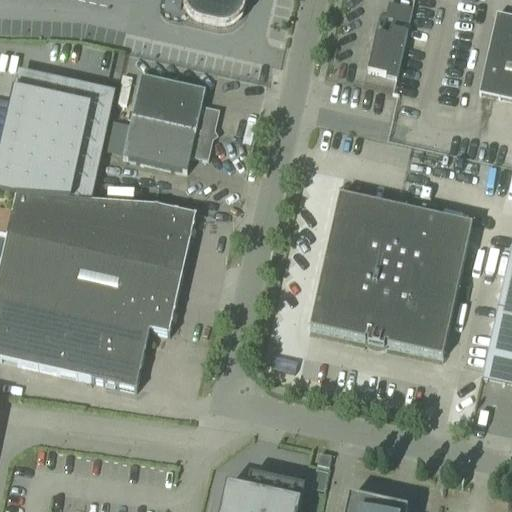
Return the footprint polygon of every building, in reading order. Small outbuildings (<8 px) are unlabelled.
[(185,0),(185,2),(185,5),(185,7),(185,10),(186,12),(187,15),(188,17),(189,19),(191,21),(193,22),(195,24),(197,25),(200,26),(202,27),(216,30),(218,30),(221,30),(223,30),(226,30),(228,29),(230,28),(232,27),(234,26),(236,24),(238,22),(239,20),(240,18),(241,16),(242,13),(244,0),(185,0)] [(511,21),(496,18),(478,98),(511,105),(511,21)] [(375,36),(367,75),(387,79),(386,82),(395,84),(396,84),(409,27),(392,23),(388,39),(375,36)] [(131,123),(213,141),(219,116),(201,112),(205,96),(141,82),(131,123)] [(0,152),(0,199),(15,202),(71,206),(92,113),(18,97),(13,95),(0,152)] [(190,162),(208,166),(213,141),(131,123),(122,163),(187,178),(190,162)] [(386,350),(442,363),(472,230),(339,200),(309,333),(364,346),(365,343),(367,344),(366,348),(383,352),(384,347),(387,348),(386,350)] [(15,202),(11,223),(7,241),(183,281),(196,220),(156,211),(154,211),(154,212),(71,206),(15,202)] [(0,243),(6,245),(7,241),(11,223),(0,220),(0,243)] [(7,241),(6,245),(0,269),(0,365),(91,386),(136,397),(149,337),(169,341),(183,281),(7,241)] [(511,255),(511,256),(483,381),(511,387),(511,255)] [(270,371),(294,377),(296,366),(272,361),(270,371)] [(328,472),(330,461),(319,458),(317,469),(328,472)] [(301,511),(306,493),(260,482),(249,480),(245,498),(227,494),(228,491),(226,491),(221,511),(301,511)] [(395,511),(348,501),(345,511),(395,511)]
